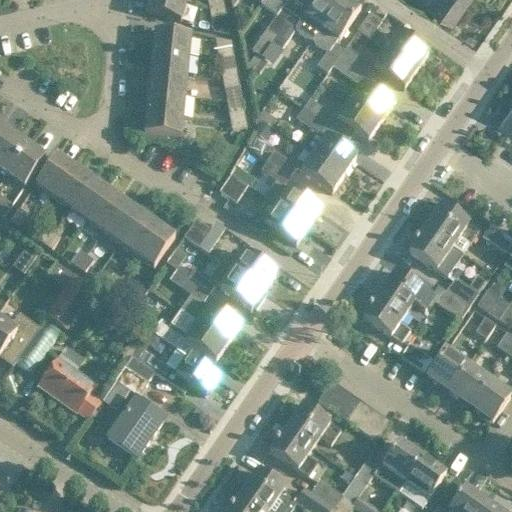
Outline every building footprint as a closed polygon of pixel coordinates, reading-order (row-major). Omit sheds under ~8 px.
[(149,0),(145,15),(164,21),(180,26),(186,6),(166,0),(149,0)] [(263,4),(265,0),(230,0),(233,13),(242,0),(257,0),(262,3),(263,4)] [(272,48),(292,19),(281,11),(285,6),(287,7),(292,0),(265,0),(263,4),(262,3),(259,7),(276,19),(252,53),(255,56),(244,73),(246,83),(253,72),(260,62),(270,47),(272,48)] [(312,44),(342,0),(316,0),(300,24),(292,19),(272,48),(282,55),(296,34),(298,38),(302,41),(307,43),(312,43),(312,44)] [(335,66),(339,60),(343,55),(334,49),(338,42),(339,43),(349,29),(360,12),(343,0),(312,44),(314,48),(315,50),(318,52),(320,53),(326,55),(316,70),(327,78),(332,71),(335,66)] [(426,0),(425,1),(454,21),(461,11),(459,10),(465,0),(426,0)] [(210,13),(224,10),(222,1),(208,4),(210,13)] [(224,10),(210,13),(211,21),(226,18),(224,10)] [(370,16),(358,33),(357,35),(369,43),(370,41),(382,24),(370,16)] [(152,56),(188,59),(191,39),(154,35),(152,56)] [(385,54),(416,75),(428,57),(397,36),(385,54)] [(362,76),(368,67),(346,51),(343,55),(339,60),(362,76)] [(218,62),(219,62),(233,60),(232,52),(217,55),(218,62)] [(416,75),(385,54),(373,71),(404,93),(416,75)] [(150,76),(187,80),(188,59),(152,56),(150,76)] [(355,86),(362,76),(339,60),(335,66),(332,71),(355,86)] [(260,62),(253,72),(260,76),(267,66),(260,62)] [(237,81),(236,73),(221,75),(223,84),(237,81)] [(185,101),(187,80),(150,76),(148,97),(185,101)] [(237,81),(223,84),(224,92),(239,89),(237,81)] [(392,109),(376,98),(361,88),(349,106),(380,127),(392,109)] [(183,121),(185,101),(148,97),(146,118),(183,121)] [(303,112),(326,129),(333,119),(310,103),(303,112)] [(337,123),(351,133),(368,145),(380,127),(349,106),(337,123)] [(511,106),(501,122),(509,127),(508,129),(511,131),(511,129),(511,106)] [(321,137),(326,129),(303,112),(296,122),(311,132),(299,148),(313,158),(344,179),(356,161),(340,150),(325,140),(321,137)] [(264,113),(255,126),(258,129),(262,124),(272,131),(277,122),(264,113)] [(245,123),(243,115),(229,117),(231,125),(245,123)] [(181,142),(183,121),(146,118),(144,138),(181,142)] [(232,133),(246,130),(245,123),(231,125),(232,133)] [(258,129),(256,132),(268,140),(273,132),(272,131),(262,124),(258,129)] [(0,152),(11,137),(0,129),(0,152)] [(0,173),(7,179),(28,148),(11,137),(0,152),(0,173)] [(28,148),(7,179),(24,191),(34,177),(45,161),(28,148)] [(267,165),(291,181),(297,172),(273,156),(267,165)] [(332,197),(344,179),(313,158),(301,176),(315,185),(332,197)] [(56,159),(44,175),(35,189),(52,201),(73,170),(56,159)] [(284,191),(291,181),(267,165),(260,174),(284,191)] [(90,182),(73,170),(52,201),(69,212),(90,182)] [(236,208),(248,190),(232,179),(219,196),(236,208)] [(69,212),(86,224),(107,194),(90,182),(69,212)] [(320,213),(304,202),(289,192),(278,209),(277,210),(308,231),(320,213)] [(86,224),(103,236),(124,206),(107,194),(86,224)] [(296,249),(308,231),(277,210),(278,209),(267,202),(258,216),(268,223),(265,227),(296,249)] [(103,236),(120,247),(141,217),(124,206),(103,236)] [(425,232),(451,250),(462,257),(468,248),(470,249),(479,236),(441,209),(425,232)] [(17,229),(26,217),(18,212),(10,224),(17,229)] [(141,217),(120,247),(137,259),(158,229),(141,217)] [(198,251),(199,249),(210,233),(196,223),(185,239),(184,241),(198,251)] [(0,245),(9,235),(0,228),(0,245)] [(154,271),(163,257),(174,241),(158,229),(137,259),(154,271)] [(505,259),(511,249),(511,243),(491,230),(482,243),(505,259)] [(44,248),(53,236),(45,231),(37,242),(44,248)] [(444,260),(451,250),(425,232),(417,243),(415,242),(413,246),(414,247),(408,255),(425,267),(447,281),(456,268),(444,260)] [(51,253),(60,241),(53,236),(44,248),(51,253)] [(26,251),(20,261),(31,269),(37,259),(26,251)] [(70,266),(78,272),(86,259),(79,254),(70,266)] [(245,256),(243,259),(234,254),(233,254),(223,268),(224,269),(225,268),(263,296),(275,278),(245,256)] [(93,263),(86,259),(78,272),(84,276),(93,263)] [(224,269),(223,268),(221,267),(210,283),(216,287),(221,290),(220,292),(234,302),(251,313),(253,310),(257,312),(266,300),(262,297),(263,296),(242,281),(241,280),(232,274),(232,275),(224,269)] [(186,281),(209,297),(216,287),(210,283),(192,271),(186,281)] [(65,272),(56,284),(66,291),(75,279),(65,272)] [(460,324),(469,311),(446,295),(438,290),(432,299),(430,299),(412,286),(395,275),(379,299),(406,317),(413,307),(424,315),(431,305),(460,324)] [(104,289),(112,295),(120,283),(112,277),(104,289)] [(96,293),(75,279),(66,291),(68,292),(47,319),(66,333),(96,293)] [(203,307),(209,297),(186,281),(179,291),(181,291),(190,298),(179,314),(227,348),(240,330),(209,309),(208,310),(203,307)] [(446,295),(469,311),(478,298),(455,282),(446,295)] [(118,299),(126,287),(120,283),(112,295),(118,299)] [(476,309),(487,317),(498,325),(499,325),(508,311),(507,310),(507,311),(486,296),(476,309)] [(399,327),(406,317),(379,299),(371,309),(370,308),(367,312),(369,313),(363,321),(401,348),(411,334),(399,327)] [(511,326),(511,313),(508,311),(499,325),(508,331),(511,326)] [(170,328),(187,339),(184,344),(215,365),(227,348),(179,314),(170,328)] [(14,367),(24,355),(38,334),(19,319),(11,330),(0,322),(0,358),(0,357),(14,367)] [(486,343),(495,329),(484,322),(475,336),(486,343)] [(174,352),(174,351),(181,341),(159,326),(151,337),(172,351),(174,352)] [(14,367),(13,369),(29,380),(58,339),(43,328),(38,334),(24,355),(14,367)] [(511,350),(511,340),(506,337),(497,351),(507,358),(511,352),(511,350)] [(400,361),(423,377),(432,364),(409,348),(400,361)] [(174,378),(189,389),(206,400),(218,381),(174,351),(174,352),(172,351),(176,354),(165,370),(138,351),(131,361),(132,361),(154,377),(164,384),(171,373),(175,376),(174,378)] [(64,352),(49,374),(38,391),(76,417),(80,413),(91,421),(102,404),(90,397),(96,390),(74,375),(82,365),(64,352)] [(427,381),(449,396),(467,370),(445,354),(427,380),(427,381)] [(138,400),(147,387),(154,377),(132,361),(131,361),(124,371),(115,385),(138,400)] [(449,396),(470,411),(489,385),(467,370),(449,396)] [(341,391),(331,385),(317,405),(327,412),(341,391)] [(489,385),(470,411),(492,427),(510,400),(489,385)] [(351,398),(341,391),(327,412),(337,419),(351,398)] [(346,425),(361,405),(351,398),(337,419),(346,425)] [(164,425),(147,413),(134,405),(119,427),(109,440),(139,461),(164,425)] [(356,432),(370,412),(361,405),(346,425),(356,432)] [(340,435),(318,420),(302,409),(286,433),(313,451),(320,442),(331,449),(340,435)] [(366,439),(380,419),(370,412),(356,432),(366,439)] [(380,419),(366,439),(376,446),(390,425),(380,419)] [(306,461),(313,451),(286,433),(278,444),(276,443),(274,446),(276,447),(270,455),(286,467),(309,482),(318,469),(306,461)] [(374,478),(399,496),(405,487),(422,462),(399,446),(388,462),(382,471),(379,471),(374,478)] [(405,487),(399,496),(422,511),(428,503),(434,494),(446,478),(422,462),(405,487)] [(340,504),(351,511),(374,478),(379,471),(367,463),(355,481),(343,500),(340,504)] [(346,474),(341,482),(349,487),(354,480),(346,474)] [(256,475),(240,499),(259,511),(292,511),(296,507),(301,511),(302,511),(330,511),(310,498),(304,494),(298,503),(295,501),(273,486),(256,475)] [(334,511),(340,504),(343,500),(319,484),(310,498),(330,511),(334,511)] [(450,511),(484,511),(488,507),(465,491),(454,508),(450,511)] [(259,511),(240,499),(233,509),(231,508),(228,511),(259,511)]
